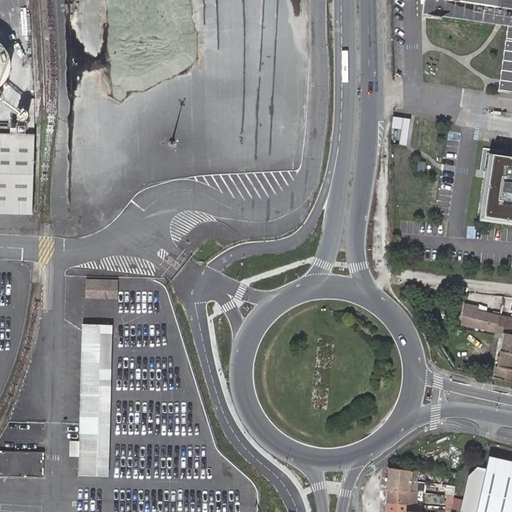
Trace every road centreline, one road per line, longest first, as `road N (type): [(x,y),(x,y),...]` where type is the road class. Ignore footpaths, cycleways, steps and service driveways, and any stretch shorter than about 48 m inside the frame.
road 1 (unknown): [(238,0),(233,159),(211,173),(133,181),(131,0)]
road 2 (secondary): [(373,298),(355,252),(369,130),(368,0)]
road 3 (secondary): [(347,0),(349,95),(332,237),(325,264),(303,289)]
road 4 (secondary): [(303,289),(261,318),(242,366),(254,416),(293,451)]
